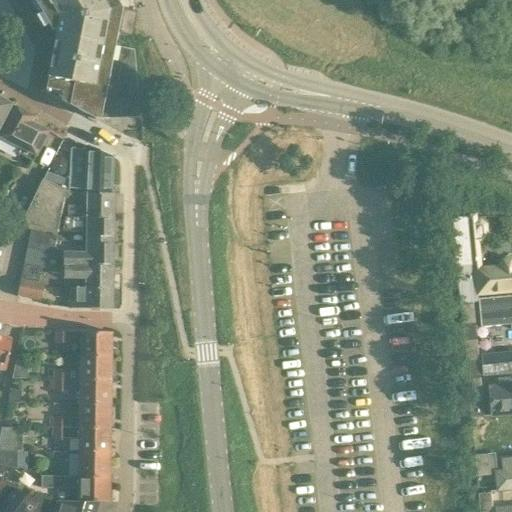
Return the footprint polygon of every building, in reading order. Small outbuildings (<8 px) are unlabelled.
[(115,47),(118,35),(123,11),(136,14),(133,0),(33,0),(56,38),(44,93),(95,121),(140,119),(134,51),(115,47)] [(123,11),(118,35),(131,37),(136,14),(123,11)] [(0,129),(12,106),(0,98),(0,129)] [(35,121),(12,106),(0,129),(0,139),(19,149),(16,156),(33,164),(48,133),(33,125),(35,121)] [(87,194),(110,194),(112,157),(88,148),(86,179),(86,194),(87,194)] [(42,182),(21,223),(56,232),(64,192),(42,182)] [(114,195),(110,194),(87,194),(87,207),(64,207),(64,219),(86,219),(113,220),(114,195)] [(455,265),(469,265),(476,264),(471,215),(450,216),(451,222),(455,265)] [(86,243),(113,243),(113,220),(86,219),(64,219),(61,232),(86,233),(86,243)] [(496,239),(497,221),(486,221),(486,239),(496,239)] [(30,231),(26,249),(53,254),(56,237),(30,231)] [(112,267),(113,243),(86,243),(86,254),(63,254),(63,266),(78,266),(112,267)] [(26,249),(23,265),(41,268),(49,270),(53,254),(26,249)] [(478,294),(511,291),(511,254),(502,255),(497,263),(475,265),(478,294)] [(19,281),(43,286),(44,285),(37,283),(41,268),(23,265),(19,281)] [(455,265),(458,287),(471,285),(469,265),(455,265)] [(85,279),(85,289),(112,290),(112,267),(78,266),(63,266),(63,279),(85,279)] [(41,301),(43,286),(19,281),(16,296),(41,301)] [(471,285),(458,287),(459,298),(460,304),(473,302),(471,285)] [(112,290),(85,289),(69,289),(69,309),(112,310),(112,290)] [(511,296),(480,299),(482,326),(511,324),(511,330),(511,296)] [(460,304),(462,326),(475,324),(473,302),(460,304)] [(53,332),(53,344),(66,344),(66,332),(53,332)] [(79,332),(79,358),(111,358),(111,333),(79,332)] [(0,337),(0,370),(5,371),(12,340),(0,337)] [(476,341),(463,342),(466,363),(478,362),(476,341)] [(511,372),(511,349),(484,352),(486,375),(511,372)] [(12,379),(27,379),(28,356),(17,356),(12,379)] [(111,358),(79,358),(79,381),(111,382),(111,358)] [(54,370),(53,381),(65,381),(65,371),(54,370)] [(482,400),(480,379),(467,380),(469,401),(482,400)] [(511,411),(511,379),(490,381),(493,413),(511,411)] [(79,381),(65,381),(53,381),(53,391),(79,392),(78,406),(110,406),(111,382),(79,381)] [(52,429),(110,429),(110,406),(78,406),(78,418),(52,417),(52,419),(50,419),(50,429),(52,429)] [(10,451),(11,428),(1,428),(0,433),(0,451),(8,451),(10,451)] [(78,453),(110,454),(110,429),(52,429),(52,438),(78,439),(78,453)] [(10,451),(8,451),(0,451),(0,464),(16,468),(17,452),(10,451)] [(78,453),(78,478),(110,478),(110,454),(78,453)] [(495,467),(497,490),(511,488),(511,454),(501,455),(502,467),(495,467)] [(487,455),(475,456),(476,477),(489,476),(487,455)] [(78,490),(78,500),(78,502),(96,502),(109,502),(110,478),(78,478),(40,478),(41,489),(78,490)] [(0,509),(14,488),(2,479),(0,481),(0,509)] [(31,499),(14,488),(0,509),(0,511),(54,511),(57,502),(58,499),(36,492),(31,499)] [(478,495),(479,511),(492,511),(491,493),(478,495)] [(92,511),(96,502),(78,502),(57,502),(54,511),(92,511)] [(511,511),(511,502),(494,504),(494,511),(511,511)]
